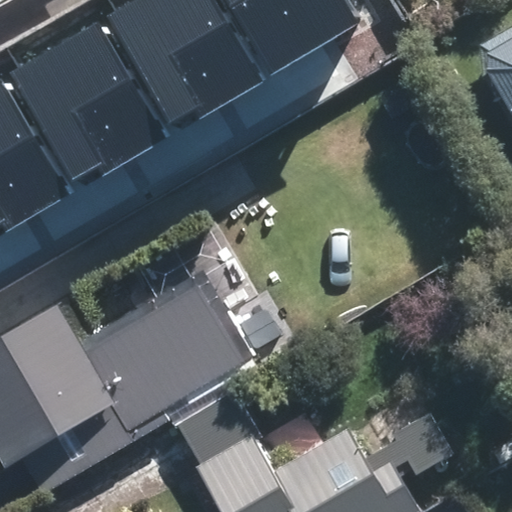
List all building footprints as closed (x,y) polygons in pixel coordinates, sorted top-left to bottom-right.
[(263,0),(137,0),(169,55),(263,0)] [(511,32),(484,50),(511,98),(511,32)] [(0,258),(53,226),(65,246),(203,159),(142,62),(35,130),(19,105),(0,116),(0,258)] [(146,254),(0,335),(0,367),(46,450),(228,349),(189,279),(167,291),(146,254)] [(173,420),(227,511),(421,511),(432,506),(375,409),(295,455),(249,376),(173,420)]
